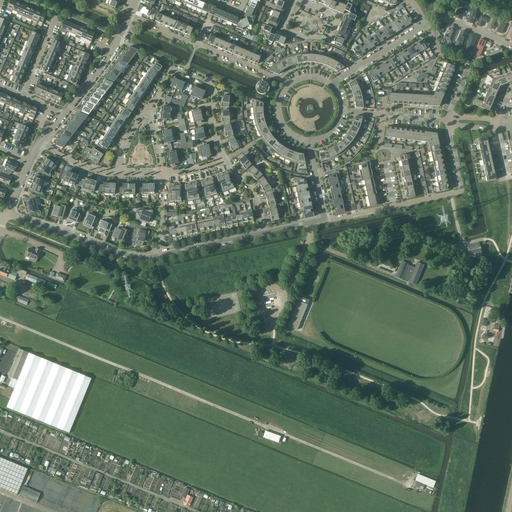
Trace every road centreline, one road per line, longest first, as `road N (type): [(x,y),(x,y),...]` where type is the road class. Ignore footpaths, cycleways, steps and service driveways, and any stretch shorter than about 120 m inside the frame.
road 1 (track): [(415,488),(0,318)]
road 2 (residential): [(15,217),(117,254),(155,257)]
road 3 (residential): [(393,206),(461,192),(447,119)]
road 4 (residential): [(224,158),(212,125),(213,85),(172,68)]
